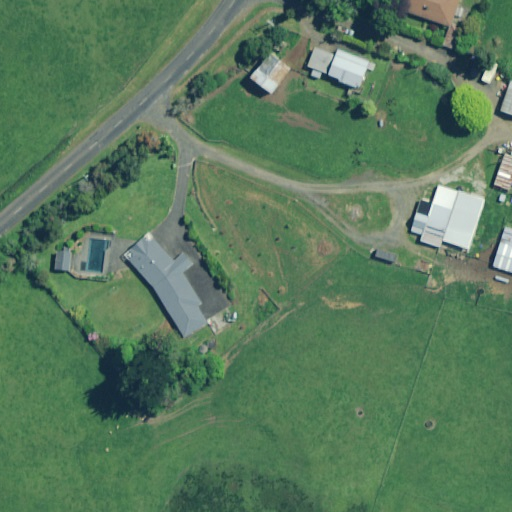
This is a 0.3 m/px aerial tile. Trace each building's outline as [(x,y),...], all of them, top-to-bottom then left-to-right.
[(459,0),(405,0),(402,10),(450,27),(459,0)] [(328,75),(335,56),(315,48),(308,67),(313,69),(311,75),(319,79),(322,72),(328,75)] [(291,69),(279,59),(281,55),(274,50),(251,78),(271,94),(291,69)] [(335,56),(328,75),(339,79),(338,81),(358,89),(368,62),(338,50),(335,56)] [(511,79),(501,111),(511,115),(511,79)] [(511,180),(511,160),(503,157),(494,185),(509,190),(511,180)] [(452,210),(421,200),(411,231),(423,235),(421,241),(441,247),(452,210)] [(511,229),(506,228),(492,266),(511,272),(511,229)] [(208,315),(201,303),(182,272),(192,265),(185,254),(174,261),(150,234),(125,253),(154,288),(185,338),(208,323),(215,334),(223,330),(212,313),(208,315)] [(71,251),(56,250),(55,270),(69,271),(71,251)]
